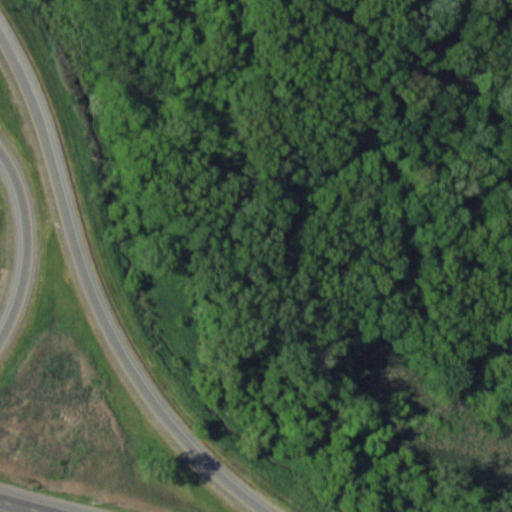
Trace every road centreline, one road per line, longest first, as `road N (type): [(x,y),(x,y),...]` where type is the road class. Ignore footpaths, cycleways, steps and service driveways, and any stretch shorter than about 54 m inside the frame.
road 1 (motorway): [(268,511),(187,441),(141,388),(102,322),(43,127),(0,30)]
road 2 (motorway): [(0,148),(22,190),(29,262),(0,345)]
